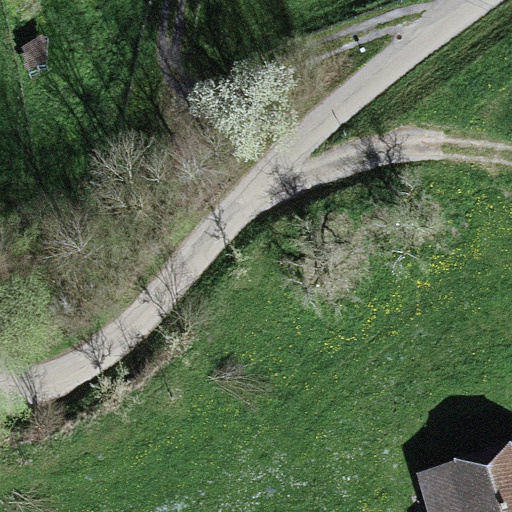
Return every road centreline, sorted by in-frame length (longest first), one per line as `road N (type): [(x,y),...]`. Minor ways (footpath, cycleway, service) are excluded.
road 1 (unclassified): [(0,402),(20,403),(80,379),(325,126),(423,40),(486,0)]
road 2 (track): [(175,0),(149,200),(185,272)]
road 3 (track): [(259,196),(411,149),(511,166)]
